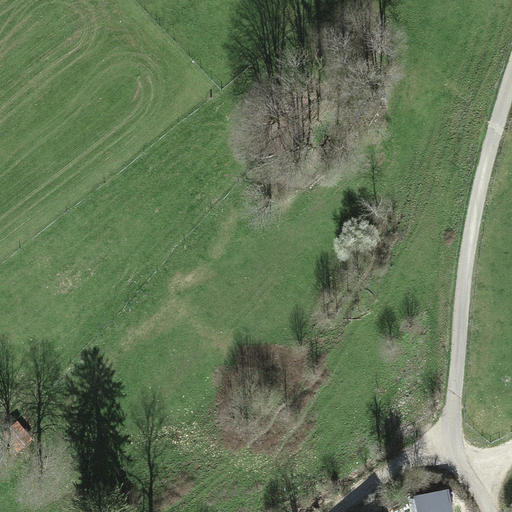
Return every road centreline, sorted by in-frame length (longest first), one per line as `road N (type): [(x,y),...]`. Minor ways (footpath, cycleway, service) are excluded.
road 1 (track): [(489,511),(460,458),(451,412),(471,223),(511,70)]
road 2 (track): [(333,511),(451,428)]
